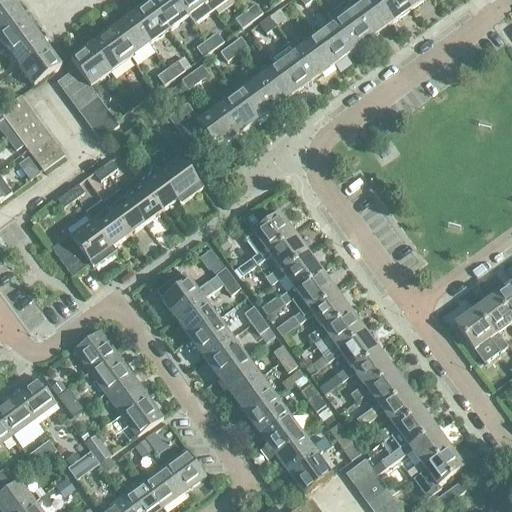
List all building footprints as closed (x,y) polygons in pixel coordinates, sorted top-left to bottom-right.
[(0,0),(0,23),(18,11),(10,0),(0,0)] [(187,20),(173,0),(155,0),(148,6),(168,34),(187,20)] [(207,6),(202,0),(173,0),(187,20),(193,28),(213,14),(207,6)] [(202,0),(207,6),(213,14),(232,0),(202,0)] [(299,0),(305,8),(315,1),(314,0),(299,0)] [(368,0),(352,12),(373,40),(392,26),(373,0),(368,0)] [(373,0),(392,26),(411,12),(403,0),(373,0)] [(403,0),(411,12),(427,0),(403,0)] [(148,6),(128,20),(148,48),(168,34),(148,6)] [(244,16),(251,26),(263,17),(256,8),(244,16)] [(18,11),(0,23),(0,43),(5,50),(32,30),(18,11)] [(269,20),(276,30),(287,22),(280,12),(269,20)] [(353,54),(373,40),(352,12),(333,26),(353,54)] [(242,32),(251,26),(244,16),(235,23),(242,32)] [(129,62),(148,48),(128,20),(108,34),(129,62)] [(267,37),(276,30),(269,20),(260,27),(267,37)] [(334,68),(353,54),(333,26),(313,40),(334,68)] [(46,49),(32,30),(5,50),(19,69),(46,49)] [(89,48),(109,76),(129,62),(108,34),(89,48)] [(205,44),(212,54),(224,46),(217,36),(205,44)] [(314,83),(334,68),(313,40),(294,55),(314,83)] [(230,49),(237,58),(248,51),(241,41),(230,49)] [(203,61),(212,54),(205,44),(196,51),(203,61)] [(109,76),(89,48),(69,62),(76,71),(83,81),(90,91),(109,76)] [(61,69),(46,49),(19,69),(33,89),(61,69)] [(227,66),(237,58),(230,49),(220,56),(227,66)] [(274,69),(295,97),(314,83),(294,55),(274,69)] [(173,83),(185,74),(178,64),(166,73),(173,83)] [(191,77),(198,87),(209,79),(202,69),(191,77)] [(275,111),(295,97),(274,69),(255,83),(275,111)] [(83,81),(76,71),(57,85),(64,95),(83,81)] [(164,89),(173,83),(166,73),(157,79),(164,89)] [(189,94),(198,87),(191,77),(182,84),(189,94)] [(90,91),(83,81),(64,95),(70,104),(90,91)] [(255,83),(235,97),(256,125),(275,111),(255,83)] [(97,100),(90,91),(70,104),(77,114),(97,100)] [(127,101),(135,111),(146,103),(139,93),(127,101)] [(256,125),(235,97),(216,111),(236,139),(256,125)] [(7,125),(29,109),(21,98),(0,112),(0,115),(4,121),(7,125)] [(103,110),(97,100),(77,114),(84,123),(103,110)] [(125,118),(135,111),(127,101),(118,108),(125,118)] [(216,154),(236,139),(216,111),(198,124),(186,108),(167,121),(194,157),(210,145),(216,154)] [(14,135),(36,118),(29,109),(7,125),(14,135)] [(110,119),(103,110),(84,123),(91,134),(110,119)] [(36,118),(14,135),(21,144),(43,128),(36,118)] [(118,130),(110,119),(91,134),(99,144),(118,130)] [(4,121),(0,123),(0,133),(5,141),(14,135),(7,125),(4,121)] [(127,135),(133,144),(146,134),(140,126),(127,135)] [(21,144),(24,149),(28,154),(50,139),(43,128),(21,144)] [(15,155),(24,149),(21,144),(14,135),(5,141),(15,155)] [(125,150),(133,144),(127,135),(119,141),(125,150)] [(35,164),(57,148),(50,139),(28,154),(35,164)] [(65,158),(57,148),(35,164),(42,174),(65,158)] [(179,160),(157,176),(180,208),(202,192),(179,160)] [(40,176),(29,161),(19,167),(31,183),(40,176)] [(111,164),(102,171),(108,179),(117,173),(111,164)] [(140,188),(161,216),(177,204),(157,176),(151,168),(134,179),(140,188)] [(108,179),(102,171),(94,177),(100,185),(108,179)] [(124,200),(144,228),(161,216),(140,188),(134,180),(117,191),(124,200)] [(69,194),(75,203),(84,196),(78,188),(69,194)] [(63,212),(75,203),(69,194),(57,203),(63,212)] [(124,200),(107,212),(127,240),(144,228),(124,200)] [(84,215),(90,224),(111,252),(112,251),(127,240),(107,212),(100,203),(84,215)] [(243,279),(270,259),(267,255),(293,236),(279,217),(245,242),(257,258),(238,271),(243,279)] [(115,255),(112,251),(111,252),(90,224),(51,252),(72,280),(89,268),(92,271),(115,255)] [(267,255),(270,259),(278,270),(265,280),(270,288),(284,278),(281,274),(307,255),(293,236),(267,255)] [(224,238),(217,243),(224,254),(231,249),(224,238)] [(210,253),(199,261),(208,273),(210,272),(215,278),(223,271),(210,253)] [(281,274),(284,278),(293,290),(279,300),(280,301),(273,307),(278,313),(285,308),(284,307),(298,297),(295,294),(322,274),(307,255),(281,274)] [(224,289),(234,282),(226,271),(217,278),(224,289)] [(295,294),(298,297),(307,309),(293,319),(299,327),(312,317),(310,313),(336,294),(322,274),(295,294)] [(241,292),(234,282),(224,289),(231,299),(241,292)] [(511,283),(493,297),(511,322),(511,283)] [(161,304),(176,324),(203,304),(189,284),(161,304)] [(310,313),(312,317),(321,329),(308,339),(313,347),(327,337),(324,333),(350,314),(336,294),(310,313)] [(493,337),(497,335),(509,326),(511,329),(511,322),(493,297),(474,311),(493,337)] [(203,304),(176,324),(190,344),(217,323),(203,304)] [(252,328),(262,321),(254,310),(245,317),(252,328)] [(493,337),(474,311),(454,325),(474,352),(490,340),(499,353),(507,348),(497,335),(493,337)] [(324,333),(327,337),(335,348),(322,357),(328,365),(341,356),(338,352),(364,333),(350,314),(324,333)] [(269,331),(262,321),(252,328),(260,338),(269,331)] [(204,363),(232,343),(217,323),(190,344),(204,363)] [(88,375),(115,355),(98,333),(71,353),(88,375)] [(338,352),(341,356),(349,368),(336,378),(341,385),(355,375),(352,371),(378,352),(364,333),(338,352)] [(204,363),(218,382),(246,362),(232,343),(204,363)] [(281,366),(290,359),(283,349),(273,356),(281,366)] [(352,371),(355,375),(363,387),(350,397),(353,401),(392,371),(378,352),(352,371)] [(88,375),(103,397),(130,377),(115,355),(88,375)] [(298,370),(290,359),(281,366),(288,377),(298,370)] [(323,359),(312,366),(317,373),(328,365),(323,359)] [(232,402),(260,381),(246,362),(218,382),(232,402)] [(369,424),(383,413),(381,410),(407,391),(392,371),(353,401),(355,405),(369,394),(378,406),(364,416),(364,417),(362,418),(360,427),(362,430),(370,424),(369,424)] [(119,418),(146,398),(130,377),(103,397),(119,418)] [(36,379),(14,395),(33,423),(56,406),(36,379)] [(232,402),(247,421),(274,401),(260,381),(232,402)] [(60,383),(51,389),(57,397),(66,391),(60,383)] [(309,405),(318,398),(311,388),(301,395),(309,405)] [(381,410),(383,413),(392,426),(378,436),(384,443),(391,438),(398,433),(395,430),(421,411),(407,391),(381,410)] [(14,395),(0,405),(0,421),(12,438),(33,423),(14,395)] [(163,421),(146,398),(119,418),(135,440),(163,421)] [(326,409),(318,398),(309,405),(316,416),(326,409)] [(75,401),(65,409),(72,419),(83,412),(75,401)] [(261,440),(288,420),(274,401),(247,421),(261,440)] [(409,449),(435,430),(421,411),(395,430),(398,433),(391,438),(399,450),(380,464),(381,464),(386,472),(398,463),(411,452),(409,449)] [(261,440),(275,460),(303,439),(288,420),(261,440)] [(0,446),(12,438),(0,421),(0,446)] [(337,444),(347,437),(339,427),(330,434),(337,444)] [(409,449),(411,452),(420,464),(406,475),(412,482),(426,472),(423,468),(449,449),(435,430),(409,449)] [(86,433),(80,437),(83,443),(89,439),(86,433)] [(154,435),(145,441),(153,452),(162,445),(154,435)] [(354,447),(347,437),(337,444),(345,454),(354,447)] [(96,438),(84,446),(99,466),(111,458),(96,438)] [(289,479),(317,459),(303,439),(275,460),(289,479)] [(324,440),(315,447),(320,455),(330,448),(324,440)] [(145,441),(134,450),(142,461),(153,452),(145,441)] [(48,443),(36,452),(44,463),(56,454),(48,443)] [(423,468),(426,472),(412,482),(421,494),(426,501),(440,491),(438,489),(464,469),(449,449),(423,468)] [(163,468),(183,494),(205,478),(185,452),(163,468)] [(90,454),(67,471),(76,483),(99,467),(90,454)] [(75,455),(65,462),(70,468),(80,461),(75,455)] [(317,459),(289,479),(304,499),(332,479),(317,459)] [(109,460),(99,468),(105,476),(115,469),(113,466),(109,460)] [(364,463),(346,477),(353,486),(372,473),(371,471),(364,463)] [(381,464),(371,471),(376,479),(386,472),(381,464)] [(183,494),(163,468),(142,483),(161,510),(183,494)] [(4,472),(0,474),(0,489),(11,481),(4,472)] [(372,473),(353,486),(360,496),(379,482),(376,479),(372,473)] [(0,494),(0,511),(22,511),(35,503),(18,481),(0,494)] [(67,482),(57,489),(64,501),(75,493),(67,482)] [(379,482),(360,496),(367,506),(386,492),(379,482)] [(142,483),(121,499),(130,511),(158,511),(161,510),(142,483)] [(461,484),(448,494),(454,502),(467,493),(461,484)] [(40,490),(35,494),(39,500),(45,497),(40,490)] [(386,492),(367,506),(371,511),(377,511),(393,501),(386,492)] [(454,502),(448,494),(435,503),(442,511),(454,502)] [(130,511),(121,499),(103,511),(130,511)] [(317,511),(318,511),(311,501),(296,511),(317,511)] [(393,501),(377,511),(398,511),(400,511),(393,501)] [(40,511),(35,503),(22,511),(40,511)]
